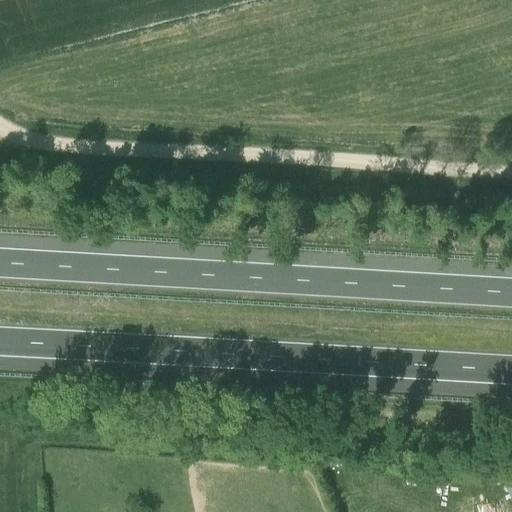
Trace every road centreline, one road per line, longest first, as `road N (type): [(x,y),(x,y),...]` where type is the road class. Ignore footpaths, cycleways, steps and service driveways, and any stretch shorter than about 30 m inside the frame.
road 1 (track): [(0,130),(83,145),(511,169)]
road 2 (motorway): [(511,293),(0,261)]
road 3 (motorway): [(0,345),(511,375)]
